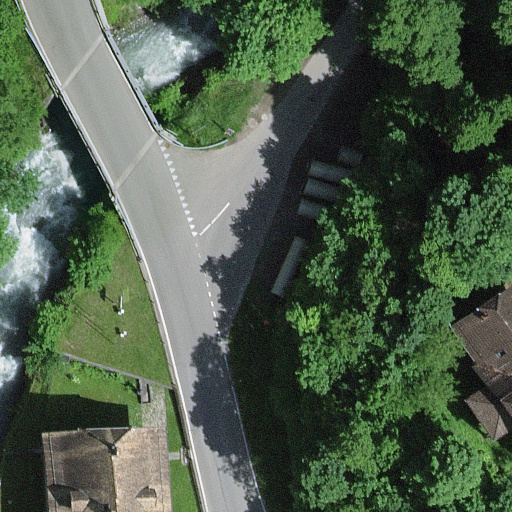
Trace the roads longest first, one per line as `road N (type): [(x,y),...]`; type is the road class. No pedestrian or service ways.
road 1 (unclassified): [(171,244),(196,231),(321,79),(371,0)]
road 2 (secondary): [(171,244),(240,511)]
road 3 (secondary): [(56,0),(171,244)]
